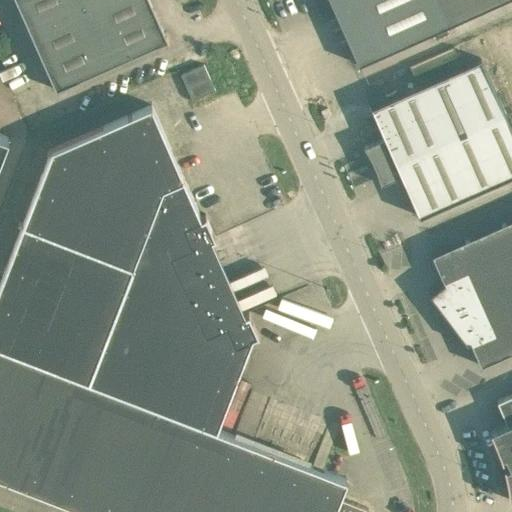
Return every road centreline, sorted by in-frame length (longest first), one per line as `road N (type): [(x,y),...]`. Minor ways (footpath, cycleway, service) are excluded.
road 1 (residential): [(452,511),(443,466),(235,0)]
road 2 (unknown): [(285,112),(224,126),(163,87),(37,141)]
